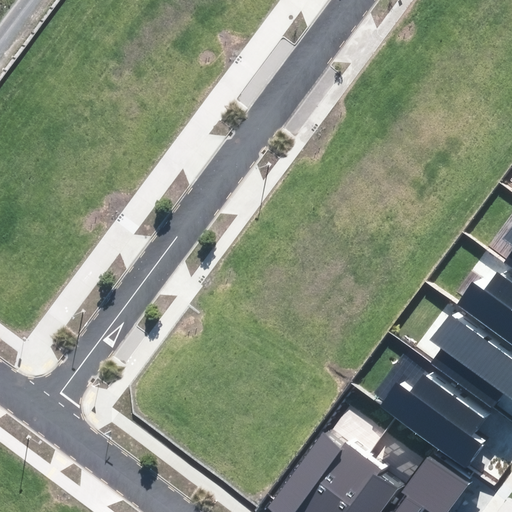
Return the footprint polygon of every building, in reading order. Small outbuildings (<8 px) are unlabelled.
[(66,108),(49,95),(30,120),(47,133),(66,108)] [(476,286),(462,305),(511,340),(511,281),(499,273),(485,292),(476,286)] [(511,396),(511,360),(449,316),(432,339),(443,347),(432,362),(493,405),(502,392),(511,398),(511,396)] [(333,376),(294,349),(264,393),(303,420),(333,376)] [(397,384),(382,404),(468,466),(482,446),(470,437),(483,419),(424,376),(410,394),(397,384)] [(321,434),(270,505),(279,511),(381,511),(398,490),(377,475),(380,470),(345,444),(342,449),(321,434)] [(415,511),(422,504),(433,511),(446,511),(467,483),(428,455),(402,490),(410,495),(397,511),(415,511)] [(127,511),(88,482),(65,511),(127,511)]
